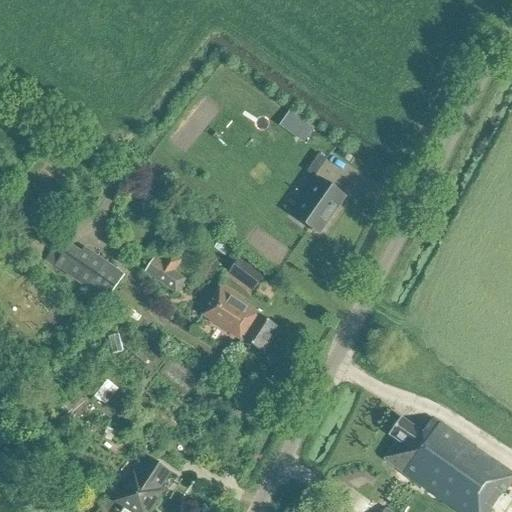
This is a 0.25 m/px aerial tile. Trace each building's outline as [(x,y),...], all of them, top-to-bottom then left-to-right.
[(294,116),(284,131),(303,144),(313,129),(294,116)] [(314,176),(327,158),(319,153),(306,171),(314,176)] [(319,180),(317,183),(293,217),(318,235),(344,198),(319,180)] [(21,221),(29,226),(36,217),(28,211),(21,221)] [(81,252),(61,239),(46,262),(106,303),(125,276),(83,248),(81,252)] [(174,272),(181,262),(170,254),(163,264),(154,258),(143,274),(175,295),(186,280),(174,272)] [(254,294),(265,278),(238,257),(226,273),(254,294)] [(262,353),(277,330),(259,318),(260,316),(242,305),(244,303),(219,288),(203,313),(244,339),(243,341),(262,353)] [(133,318),(137,313),(129,307),(125,313),(133,318)] [(118,390),(107,381),(94,398),(105,407),(118,390)] [(77,423),(89,406),(77,398),(74,403),(69,399),(62,408),(67,411),(65,415),(77,423)] [(169,437),(143,419),(135,430),(160,448),(169,437)] [(422,434),(400,419),(388,436),(397,442),(384,461),(457,511),(489,511),(511,479),(511,476),(432,421),(422,434)] [(158,490),(169,474),(147,460),(137,477),(133,474),(115,503),(124,509),(122,511),(148,511),(161,493),(158,490)] [(371,490),(387,500),(394,490),(378,479),(371,490)]
